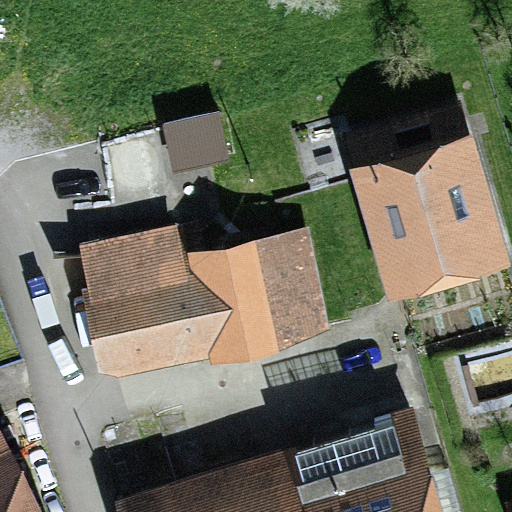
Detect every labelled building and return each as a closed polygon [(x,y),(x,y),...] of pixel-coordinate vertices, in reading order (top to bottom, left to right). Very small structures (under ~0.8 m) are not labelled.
[(406,269),(483,247),(461,168),(480,162),(461,96),(340,130),(354,177),(378,170),(406,269)] [(228,158),(219,109),(162,119),(172,169),(228,158)] [(327,327),(307,225),(204,244),(200,216),(79,240),(87,283),(80,282),(100,368),(116,375),(210,354),(211,361),(279,346),(327,327)] [(445,511),(413,401),(389,408),(391,416),(296,444),(294,440),(113,492),(118,511),(445,511)] [(0,511),(33,511),(0,437),(0,511)]
